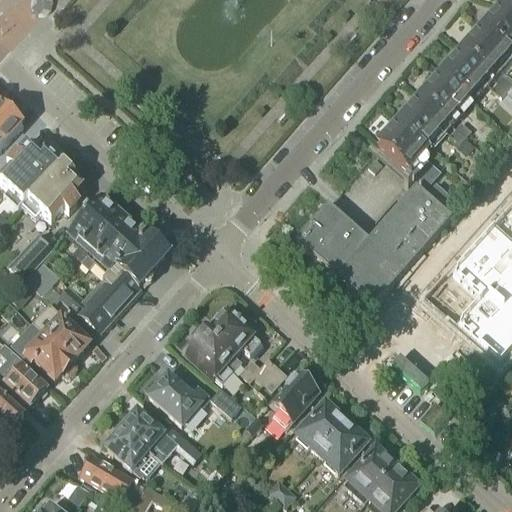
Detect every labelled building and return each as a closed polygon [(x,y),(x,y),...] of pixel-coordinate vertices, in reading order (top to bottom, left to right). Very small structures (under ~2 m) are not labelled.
[(33,0),(32,1),(31,3),(30,5),(30,7),(30,9),(30,10),(30,12),(31,14),(32,16),(34,17),(35,18),(37,19),(39,20),(41,20),(43,20),(45,19),(46,18),(48,17),(49,16),(51,14),(51,12),(52,10),(52,8),(52,7),(51,5),(51,3),(49,1),(48,0),(33,0)] [(511,0),(492,0),(492,1),(500,1),(501,12),(511,15),(511,0)] [(510,59),(511,56),(511,15),(501,12),(492,22),(488,18),(478,30),(510,59)] [(490,81),(510,59),(478,30),(468,41),(472,44),(461,56),(490,81)] [(469,105),(490,81),(461,56),(451,68),(447,65),(437,76),(469,105)] [(448,128),(469,105),(437,76),(427,87),(430,91),(419,103),(448,128)] [(497,88),(507,96),(511,90),(511,88),(503,81),(497,88)] [(501,103),(507,96),(497,88),(492,94),(501,103)] [(427,152),(448,128),(419,103),(408,115),(405,112),(395,123),(427,152)] [(0,156),(22,132),(0,113),(0,156)] [(406,176),(427,152),(395,123),(385,134),(389,138),(378,150),(386,159),(406,176)] [(456,135),(465,143),(471,137),(462,128),(456,135)] [(460,150),(465,143),(456,135),(450,141),(460,150)] [(456,154),(465,162),(473,152),(464,145),(456,154)] [(27,207),(59,170),(56,171),(47,162),(41,162),(40,163),(25,150),(6,171),(11,175),(0,187),(0,189),(9,198),(3,204),(17,217),(27,207)] [(59,170),(27,207),(27,208),(22,214),(35,226),(41,220),(51,229),(62,216),(67,221),(87,199),(72,186),(74,185),(74,180),(63,170),(59,170)] [(435,190),(430,197),(446,211),(452,205),(435,190)] [(372,314),(450,226),(415,194),(368,248),(327,212),(330,209),(331,209),(332,208),(331,207),(295,247),(372,314)] [(89,260),(121,225),(99,206),(68,242),(89,260)] [(497,369),(511,351),(511,207),(449,279),(476,303),(453,330),(497,369)] [(118,270),(132,256),(141,245),(142,244),(121,225),(89,260),(90,261),(80,270),(88,277),(97,267),(110,278),(118,270)] [(52,257),(35,242),(7,273),(23,288),(52,257)] [(118,270),(141,291),(167,263),(147,246),(144,248),(141,245),(132,256),(118,270)] [(26,289),(42,304),(59,285),(42,270),(26,289)] [(98,338),(141,291),(118,270),(110,278),(84,308),(69,295),(61,304),(98,338)] [(18,299),(27,308),(35,300),(25,291),(18,299)] [(32,332),(44,342),(72,369),(88,351),(60,325),(48,314),(32,332)] [(214,331),(206,339),(234,364),(242,355),(248,361),(259,349),(252,343),(253,343),(223,316),(211,328),(214,331)] [(68,385),(77,376),(77,373),(72,369),(44,342),(32,332),(12,353),(25,366),(25,365),(31,371),(33,368),(54,388),(61,381),(65,385),(68,385)] [(214,386),(215,386),(221,392),(240,370),(234,364),(206,339),(205,339),(196,350),(192,350),(187,355),(187,359),(186,360),(214,386)] [(34,413),(38,409),(37,406),(46,396),(21,372),(23,369),(3,352),(0,355),(0,362),(5,368),(0,373),(0,386),(4,391),(29,414),(31,412),(34,413)] [(262,390),(276,375),(268,367),(259,376),(251,368),(245,375),(254,383),(262,390)] [(248,389),(254,383),(245,375),(239,381),(248,389)] [(276,375),(262,390),(271,398),(285,383),(276,375)] [(511,377),(510,376),(502,385),(511,393),(511,377)] [(191,403),(167,382),(147,403),(181,433),(206,405),(196,396),(191,403)] [(304,393),(296,385),(297,383),(271,411),(278,418),(272,426),(284,437),(291,430),(292,431),(316,403),(313,401),(314,399),(306,392),(304,393)] [(219,395),(209,407),(230,426),(240,413),(219,395)] [(22,422),(0,402),(0,438),(5,443),(12,434),(16,434),(20,430),(19,426),(22,422)] [(473,454),(480,446),(477,443),(480,440),(472,433),(485,418),(476,411),(454,438),(473,454)] [(317,462),(345,431),(337,424),(338,421),(329,413),(326,414),(324,412),(296,443),(317,462)] [(172,447),(136,416),(129,425),(126,425),(121,430),(122,433),(120,435),(153,463),(156,466),(172,447)] [(252,441),(262,428),(255,422),(244,435),(252,441)] [(345,431),(317,462),(338,481),(366,450),(363,448),(365,445),(356,437),(353,438),(345,431)] [(153,463),(120,435),(119,437),(116,437),(110,443),(111,446),(103,454),(131,477),(137,470),(143,475),(153,464),(156,466),(153,463)] [(368,507),(395,476),(387,469),(388,465),(381,459),(377,460),(375,458),(347,488),(348,489),(344,493),(354,502),(357,498),(368,507)] [(145,496),(91,464),(80,484),(128,511),(135,511),(139,506),(149,511),(150,509),(154,511),(163,511),(169,504),(147,492),(145,496)] [(395,476),(368,507),(371,510),(369,511),(400,511),(416,495),(408,488),(408,484),(401,478),(397,478),(395,476)] [(276,508),(286,497),(278,490),(268,501),(276,508)] [(80,494),(79,495),(74,504),(81,509),(88,498),(80,494)] [(286,497),(276,508),(280,511),(287,511),(294,504),(286,497)] [(181,511),(193,511),(185,503),(179,510),(181,511)]
